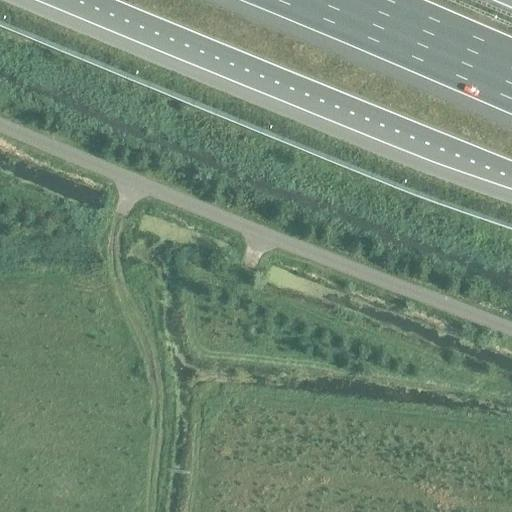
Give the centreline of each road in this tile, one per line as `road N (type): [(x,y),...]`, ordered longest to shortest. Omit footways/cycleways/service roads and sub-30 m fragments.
road 1 (unclassified): [(511,335),(0,128)]
road 2 (motorway): [(94,0),(511,170)]
road 3 (track): [(130,181),(111,285),(149,360),(160,404),(145,511)]
road 4 (motorway): [(328,0),(511,76)]
